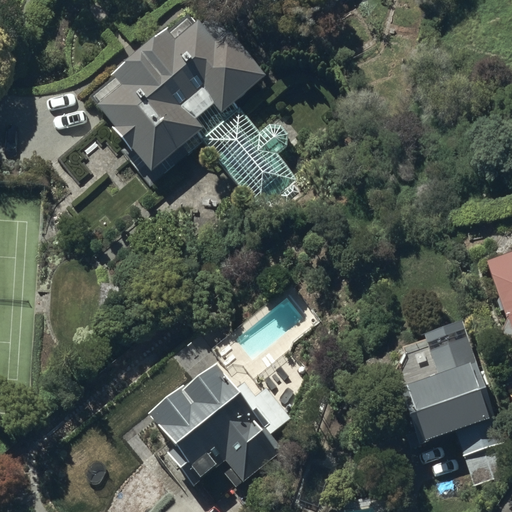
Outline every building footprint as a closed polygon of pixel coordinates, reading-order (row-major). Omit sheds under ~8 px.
[(152,175),(196,136),(259,208),(264,204),(272,213),(301,188),(294,181),(297,179),(276,155),(285,146),(288,135),(280,125),(269,125),(260,133),(231,102),(260,76),(227,38),(215,49),(188,19),(169,36),(164,31),(89,98),(114,126),(110,130),(131,154),(133,153),(152,175)] [(511,252),(486,262),(507,317),(501,333),(511,338),(511,252)] [(122,284),(100,282),(97,326),(119,327),(122,284)] [(464,458),(471,478),(511,462),(511,460),(485,387),(491,385),(467,318),(423,334),(438,373),(405,386),(408,395),(403,397),(409,413),(398,417),(411,452),(427,446),(425,442),(454,431),(463,454),(459,456),(460,459),(464,458)] [(182,385),(148,414),(174,446),(164,454),(193,488),(224,462),(229,468),(223,473),(236,489),(282,450),(268,434),(289,417),(265,388),(255,396),(244,383),(236,389),(214,362),(184,387),(182,385)]
